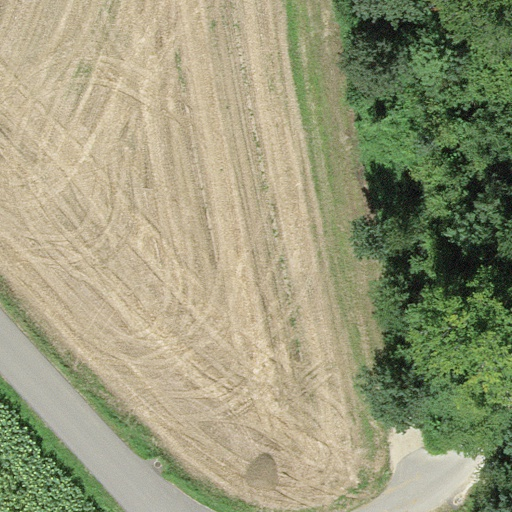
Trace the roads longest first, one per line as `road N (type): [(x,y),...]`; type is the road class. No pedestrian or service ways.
road 1 (track): [(399,511),(303,0)]
road 2 (unclassified): [(159,511),(0,339)]
road 3 (track): [(511,395),(487,433),(402,511)]
